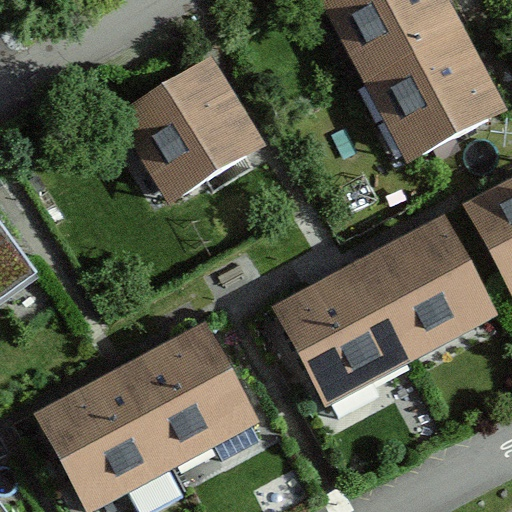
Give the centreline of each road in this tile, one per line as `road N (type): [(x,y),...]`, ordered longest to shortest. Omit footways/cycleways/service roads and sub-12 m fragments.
road 1 (residential): [(0,124),(193,0)]
road 2 (residential): [(378,511),(511,438)]
